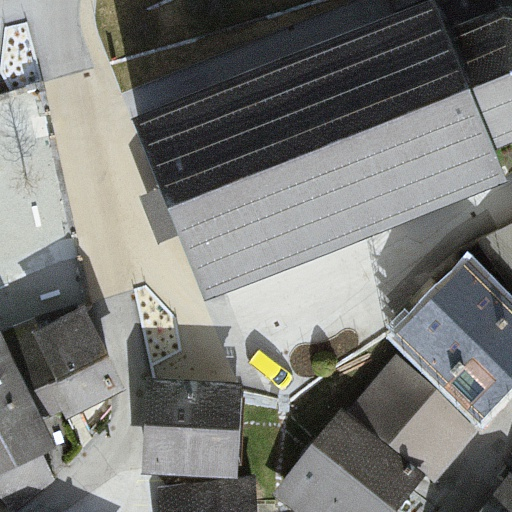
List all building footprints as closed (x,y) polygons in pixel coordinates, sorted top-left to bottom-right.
[(436,3),(135,123),(206,294),(505,178),(494,149),(511,141),(511,10),(503,9),(448,31),(436,3)] [(511,230),(479,247),(511,282),(511,230)] [(511,419),(511,304),(470,270),(403,347),(505,426),(511,419)] [(43,340),(82,422),(127,401),(89,319),(43,340)] [(6,337),(0,339),(0,487),(65,455),(6,337)] [(484,438),(395,363),(347,414),(440,490),(484,438)] [(251,394),(160,386),(160,485),(244,486),(251,394)] [(338,410),(274,491),(299,511),(395,511),(423,477),(338,410)] [(511,511),(511,491),(496,511),(511,511)] [(257,511),(257,502),(153,497),(155,511),(257,511)]
